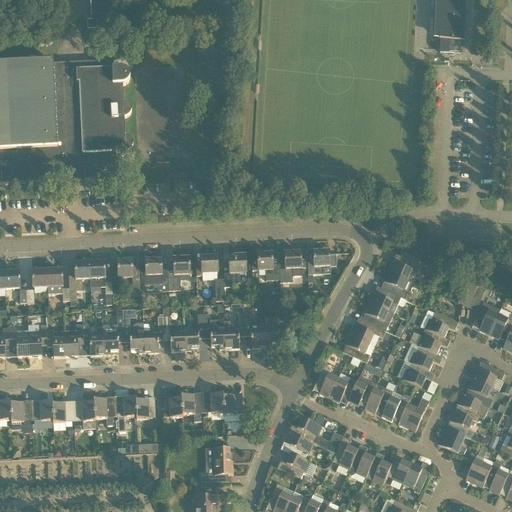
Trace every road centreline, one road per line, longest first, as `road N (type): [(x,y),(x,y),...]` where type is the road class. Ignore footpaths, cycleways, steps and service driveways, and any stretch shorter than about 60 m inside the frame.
road 1 (residential): [(291,396),(364,261),(365,241),(355,232),(0,247)]
road 2 (residential): [(291,396),(252,372),(0,385)]
road 3 (residential): [(511,367),(463,353),(419,451)]
road 4 (residential): [(246,511),(291,396)]
road 5 (residential): [(306,404),(419,451)]
